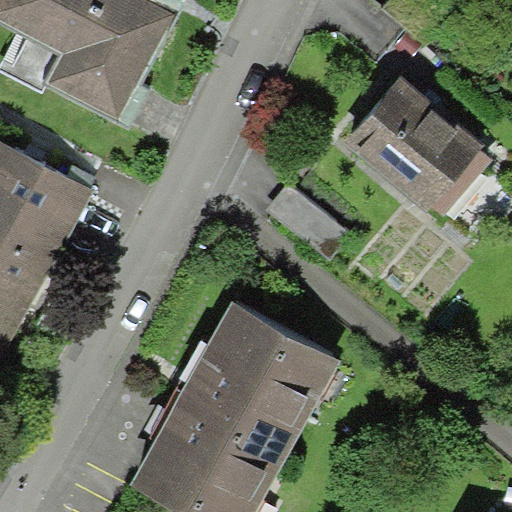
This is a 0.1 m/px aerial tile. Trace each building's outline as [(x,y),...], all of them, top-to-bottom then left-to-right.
[(177,9),(160,0),(0,0),(0,16),(27,31),(9,63),(117,120),(177,9)] [(400,68),(341,135),(421,206),(481,139),(400,68)] [(0,358),(92,190),(0,140),(0,358)] [(288,180),(265,207),(327,259),(350,232),(288,180)] [(250,511),(337,348),(227,290),(131,471),(209,511),(250,511)]
